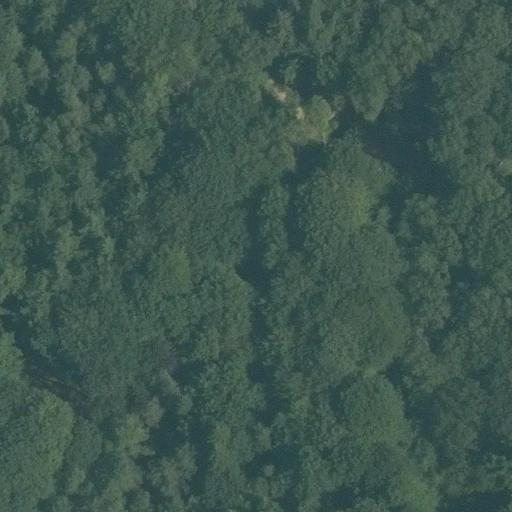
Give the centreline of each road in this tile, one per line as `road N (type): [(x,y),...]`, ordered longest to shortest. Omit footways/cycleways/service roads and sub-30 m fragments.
road 1 (track): [(272,196),(198,247),(0,491)]
road 2 (track): [(302,511),(273,280),(272,196)]
road 3 (track): [(298,137),(335,113),(430,0)]
road 4 (track): [(298,137),(292,105),(211,0)]
